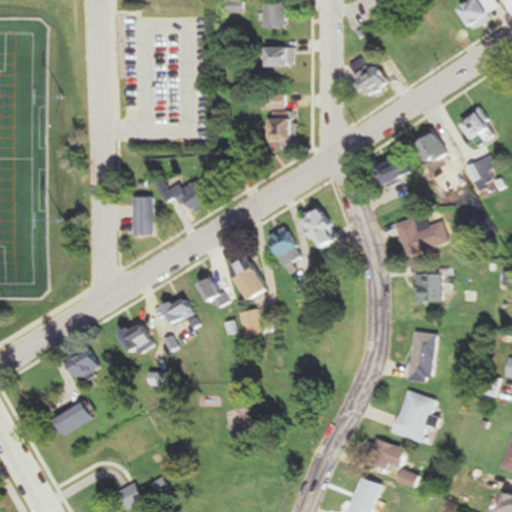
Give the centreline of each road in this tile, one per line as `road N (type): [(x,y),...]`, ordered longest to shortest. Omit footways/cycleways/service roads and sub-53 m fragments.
road 1 (residential): [(0,366),(511,41)]
road 2 (residential): [(306,511),(380,352),(376,259),(333,154)]
road 3 (residential): [(103,299),(103,0)]
road 4 (residential): [(333,154),(330,0)]
